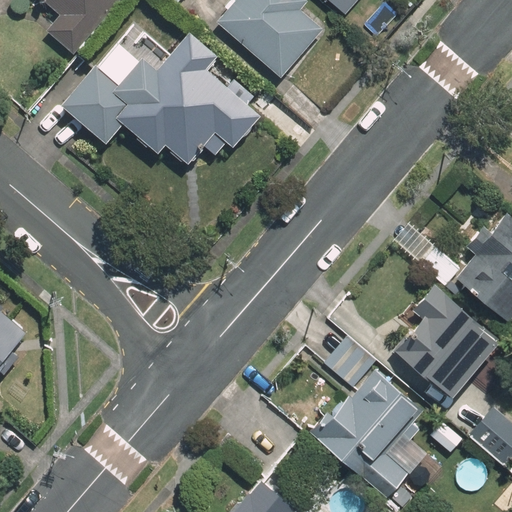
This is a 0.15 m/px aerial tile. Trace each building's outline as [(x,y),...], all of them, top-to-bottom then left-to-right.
[(42,0),(54,10),(41,25),(73,55),(124,0),(42,0)] [(305,0),(234,0),(217,20),(281,76),(323,28),(299,7),(305,0)] [(327,0),(345,15),(358,0),(327,0)] [(217,56),(188,31),(157,68),(141,55),(116,83),(94,64),(59,105),(105,144),(122,123),(158,153),(165,145),(188,164),(204,145),(215,154),(226,141),(233,147),(260,115),(205,69),(217,56)] [(511,221),(497,212),(453,275),(511,315),(511,221)] [(430,283),(389,345),(460,393),(501,331),(430,283)] [(0,358),(26,328),(0,306),(0,366),(4,362),(0,358)] [(408,421),(423,404),(350,338),(322,370),(349,395),(313,435),(349,467),(362,453),(399,486),(430,452),(413,436),(419,430),(408,421)] [(511,455),(511,427),(486,399),(459,423),(499,467),(511,455)] [(269,401),(249,423),(280,452),(300,430),(269,401)] [(288,511),(253,483),(230,511),(288,511)]
